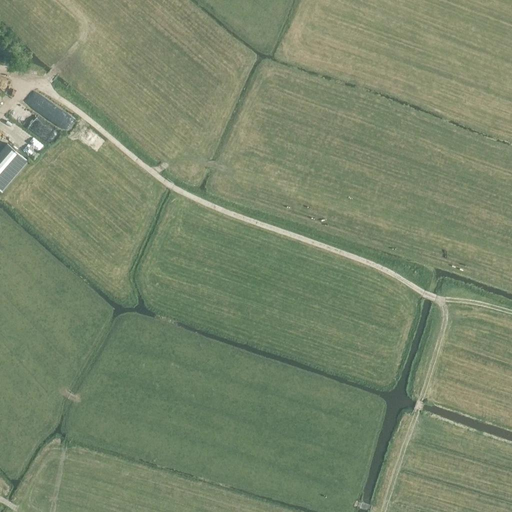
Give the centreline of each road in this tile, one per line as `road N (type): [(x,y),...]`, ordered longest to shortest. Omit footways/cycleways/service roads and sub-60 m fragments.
road 1 (track): [(511,254),(302,196),(199,158),(168,164)]
road 2 (track): [(437,299),(171,186),(152,173),(168,164)]
road 3 (track): [(511,315),(437,299),(445,310),(440,333),(382,511)]
road 4 (track): [(199,158),(68,56),(82,36),(62,0)]
road 5 (track): [(152,173),(44,86),(68,56)]
road 6 (track): [(51,511),(65,443),(83,403),(61,389)]
